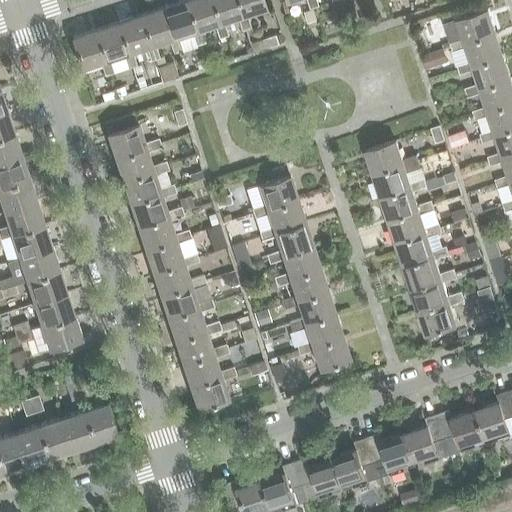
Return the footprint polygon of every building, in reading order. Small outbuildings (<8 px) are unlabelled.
[(195,42),(199,41),(185,0),(178,0),(162,6),(176,49),(181,47),(176,34),(190,29),(195,42)] [(217,35),(222,34),(210,0),(185,0),(199,41),(203,40),(199,27),(213,22),(217,35)] [(240,28),(245,26),(236,0),(210,0),(222,34),(226,32),(222,19),(235,15),(240,28)] [(236,0),(245,26),(249,25),(245,12),(264,5),(262,0),(236,0)] [(171,50),(176,49),(162,6),(139,13),(153,56),(158,55),(153,41),(167,37),(171,50)] [(455,18),(462,38),(463,42),(494,32),(486,8),(455,18)] [(316,20),(311,9),(303,12),(307,23),(316,20)] [(149,58),(153,56),(139,13),(116,21),(130,64),(135,62),(130,49),(144,44),(149,58)] [(360,30),(371,26),(368,18),(357,22),(360,30)] [(93,28),(108,71),(112,70),(108,56),(121,52),(126,65),(130,64),(116,21),(93,28)] [(103,73),(108,71),(93,28),(70,36),(80,66),(98,59),(103,73)] [(418,46),(427,43),(423,30),(414,32),(418,46)] [(463,42),(462,38),(448,42),(451,51),(465,47),(469,60),(471,65),(501,54),(494,32),(463,42)] [(249,43),(252,52),(277,44),(274,35),(249,43)] [(432,52),(420,55),(425,69),(436,65),(432,52)] [(471,65),(469,60),(455,65),(458,74),(472,69),(477,83),(478,87),(509,77),(501,54),(471,65)] [(150,85),(161,81),(157,67),(155,59),(143,63),(150,85)] [(195,62),(198,70),(207,66),(205,59),(195,62)] [(157,67),(161,81),(177,77),(173,62),(157,67)] [(478,87),(477,83),(463,88),(466,97),(480,92),(484,106),(486,110),(511,101),(511,87),(509,77),(478,87)] [(114,89),(117,97),(126,93),(123,86),(114,89)] [(101,95),(103,101),(115,98),(113,91),(101,95)] [(511,101),(486,110),(484,106),(470,111),(473,119),(487,115),(492,129),(493,133),(511,126),(511,101)] [(0,135),(12,132),(5,109),(0,110),(0,135)] [(187,123),(182,109),(173,112),(177,126),(187,123)] [(106,133),(114,156),(144,146),(143,142),(136,123),(106,133)] [(444,140),(439,125),(430,128),(435,143),(444,140)] [(511,126),(493,133),(492,129),(478,133),(481,142),(495,138),(499,151),(501,156),(511,151),(511,126)] [(0,160),(19,154),(12,132),(0,135),(0,160)] [(447,136),(452,147),(463,143),(459,132),(447,136)] [(157,138),(143,142),(144,146),(114,156),(121,179),(152,169),(150,165),(146,151),(159,147),(157,138)] [(364,149),(372,172),(402,163),(400,158),(394,139),(364,149)] [(511,151),(501,156),(499,151),(485,156),(488,165),(502,160),(507,174),(508,178),(511,176),(511,151)] [(372,172),(379,195),(410,185),(408,180),(403,167),(417,162),(414,153),(400,158),(402,163),(372,172)] [(0,186),(27,177),(19,154),(0,160),(0,186)] [(164,160),(150,165),(152,169),(121,179),(129,202),(159,192),(158,188),(153,174),(167,169),(164,160)] [(443,165),(428,170),(431,179),(446,174),(443,165)] [(188,174),(190,181),(202,177),(200,171),(188,174)] [(453,171),(442,175),(445,184),(456,180),(453,171)] [(266,207),(296,197),(288,172),(258,182),(265,203),(266,207)] [(511,176),(508,178),(507,174),(493,179),(496,188),(510,183),(511,190),(511,176)] [(379,195),(387,218),(417,208),(416,203),(411,189),(425,185),(424,181),(422,176),(408,180),(410,185),(379,195)] [(34,200),(27,177),(0,186),(0,205),(2,211),(34,200)] [(172,183),(158,188),(159,192),(129,202),(136,225),(167,215),(165,210),(161,197),(174,192),(172,183)] [(232,203),(229,194),(214,199),(218,208),(232,203)] [(178,199),(181,210),(193,206),(190,195),(178,199)] [(273,230),(304,220),(296,197),(266,207),(265,203),(251,208),(254,217),(268,212),(272,226),(273,230)] [(511,207),(511,197),(500,202),(503,210),(511,207)] [(387,218),(394,241),(425,231),(423,226),(418,212),(432,208),(430,199),(416,203),(417,208),(387,218)] [(42,223),(34,200),(2,211),(9,233),(42,223)] [(470,204),(474,215),(483,212),(479,201),(470,204)] [(179,206),(165,210),(167,215),(136,225),(144,248),(174,237),(173,233),(168,219),(182,215),(179,206)] [(450,212),(453,222),(467,218),(463,207),(450,212)] [(217,223),(214,213),(207,216),(211,226),(217,223)] [(281,253),(311,243),(304,220),(273,230),(272,226),(258,231),(261,240),(275,235),(279,249),(281,253)] [(212,226),(220,247),(233,242),(224,221),(212,226)] [(394,241),(402,264),(432,254),(431,249),(426,235),(440,230),(437,221),(423,226),(425,231),(394,241)] [(477,226),(481,238),(493,234),(489,222),(477,226)] [(49,246),(42,223),(9,233),(17,256),(49,246)] [(187,229),(173,233),(174,237),(144,248),(151,270),(182,260),(180,256),(176,242),(189,237),(187,229)] [(452,238),(455,248),(463,245),(466,244),(463,235),(452,238)] [(466,244),(463,245),(468,260),(481,256),(476,241),(466,244)] [(242,242),(231,246),(234,257),(247,252),(243,242),(242,242)] [(288,276),(319,266),(311,243),(281,253),(279,249),(265,253),(268,262),(282,258),(287,272),(288,276)] [(402,264),(409,287),(440,277),(438,272),(434,258),(448,253),(445,244),(431,249),(432,254),(402,264)] [(485,249),(489,261),(500,257),(501,257),(497,245),(485,249)] [(56,268),(49,246),(17,256),(24,279),(56,268)] [(194,251),(180,256),(182,260),(151,270),(159,293),(189,283),(188,279),(183,265),(197,260),(194,251)] [(500,257),(489,261),(493,272),(503,269),(500,257)] [(295,299),(326,289),(319,266),(288,276),(287,272),(272,276),(275,285),(289,281),(294,295),(295,299)] [(409,287),(417,310),(447,300),(446,295),(441,281),(455,276),(452,267),(438,272),(440,277),(409,287)] [(64,291),(56,268),(24,279),(32,302),(64,291)] [(220,275),(222,282),(230,286),(238,283),(234,271),(220,275)] [(159,293),(166,316),(197,306),(195,301),(191,287),(204,283),(202,274),(188,279),(189,283),(159,293)] [(0,288),(14,284),(11,275),(0,279),(0,288)] [(475,279),(478,289),(489,286),(486,275),(475,279)] [(14,284),(0,288),(0,289),(3,297),(17,292),(14,284)] [(476,290),(485,314),(497,309),(489,286),(478,289),(476,290)] [(341,335),(334,312),(326,289),(295,299),(294,295),(280,299),(283,308),(297,304),(301,317),(287,322),(290,331),(304,326),(308,340),(310,345),(341,335)] [(417,310),(424,333),(455,323),(449,304),(463,299),(460,290),(446,295),(447,300),(417,310)] [(64,291),(32,302),(39,324),(71,314),(64,291)] [(209,297),(195,301),(197,306),(166,316),(174,339),(204,329),(203,324),(198,310),(212,306),(209,297)] [(253,313),(257,326),(271,322),(267,309),(253,313)] [(79,337),(71,314),(39,324),(47,348),(79,337)] [(174,339),(181,361),(212,351),(210,347),(206,333),(219,328),(216,319),(203,324),(204,329),(174,339)] [(218,324),(219,328),(232,324),(231,319),(218,324)] [(15,335),(29,330),(26,321),(12,326),(15,335)] [(240,332),(243,341),(255,337),(252,327),(240,332)] [(29,330),(15,335),(18,343),(32,338),(29,330)] [(18,343),(15,335),(2,339),(5,348),(18,343)] [(311,349),(317,368),(349,358),(341,335),(310,345),(308,340),(294,345),(297,354),(311,349)] [(181,361),(189,384),(219,374),(218,369),(213,356),(227,351),(224,342),(210,347),(212,351),(181,361)] [(248,365),(251,375),(267,370),(263,360),(248,365)] [(270,367),(275,382),(287,378),(282,362),(270,367)] [(231,365),(218,369),(219,374),(189,384),(197,408),(227,398),(221,378),(234,374),(231,365)] [(63,378),(66,386),(74,383),(71,375),(63,378)] [(87,394),(82,380),(74,383),(79,397),(87,394)] [(71,400),(79,397),(74,383),(66,386),(71,400)] [(498,403),(474,411),(482,436),(493,433),(495,439),(511,433),(511,404),(508,391),(495,395),(498,403)] [(43,409),(38,395),(29,398),(34,412),(43,409)] [(25,415),(34,412),(29,398),(20,401),(25,415)] [(105,401),(82,408),(93,442),(116,434),(105,401)] [(82,408),(59,416),(70,449),(93,442),(82,408)] [(482,436),(474,411),(454,418),(451,409),(437,414),(449,455),(474,446),(472,439),(482,436)] [(427,426),(404,434),(412,460),(422,456),(424,463),(449,455),(437,414),(424,418),(427,426)] [(59,416),(36,423),(47,456),(70,449),(59,416)] [(36,423),(13,431),(24,464),(47,456),(36,423)] [(13,431),(0,435),(0,466),(1,471),(24,464),(13,431)] [(412,460),(404,434),(380,442),(377,434),(365,438),(378,478),(403,470),(401,463),(412,460)] [(378,478),(365,438),(353,442),(355,450),(331,457),(342,490),(378,478)] [(342,490),(331,457),(308,465),(306,457),(294,461),(307,501),(319,497),(319,498),(342,490)] [(274,511),(307,501),(294,461),(281,465),(284,473),(260,481),(270,511),(274,511)] [(270,511),(260,481),(237,488),(235,481),(223,484),(231,511),(258,511),(257,510),(268,506),(269,511),(270,511)]
